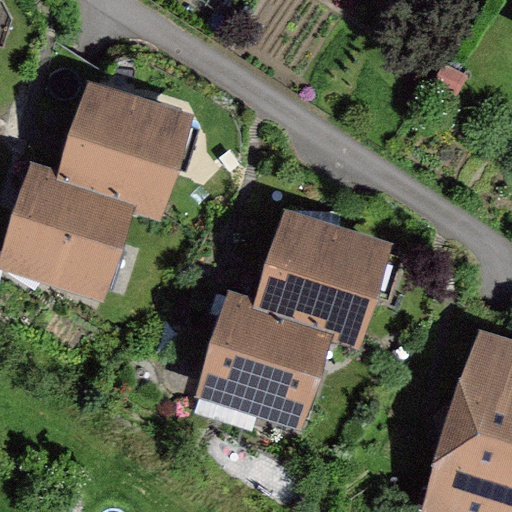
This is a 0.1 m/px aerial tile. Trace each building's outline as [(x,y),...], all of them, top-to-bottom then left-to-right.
[(145,109),(91,107),(67,181),(123,199),(151,208),(180,120),(145,109)] [(60,276),(95,287),(123,199),(67,181),(39,172),(15,247),(60,276)] [(342,237),(289,235),(265,310),(321,327),(350,336),(378,249),(342,237)] [(258,404),(293,415),(321,327),(265,310),(237,301),(213,375),(258,404)] [(511,511),(511,354),(491,353),(478,394),(450,421),(459,457),(444,499),(464,511),(511,511)]
